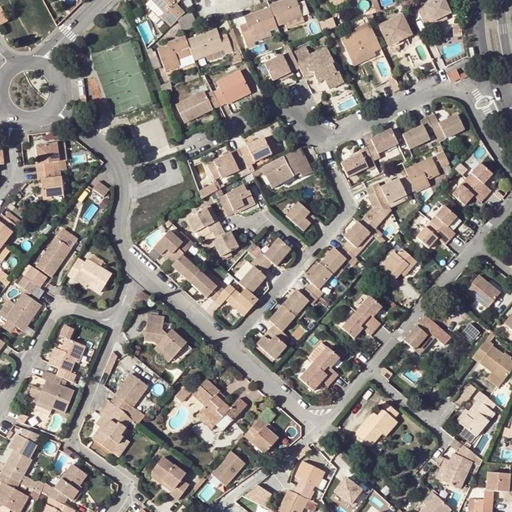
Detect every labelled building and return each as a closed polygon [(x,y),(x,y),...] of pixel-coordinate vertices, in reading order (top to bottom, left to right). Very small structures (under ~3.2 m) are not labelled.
[(157,18),(159,16),(163,12),(150,0),(149,0),(144,5),(157,18)] [(159,16),(164,21),(175,11),(170,6),(174,1),(175,0),(150,0),(163,12),(159,16)] [(276,26),(284,24),(302,17),(302,16),(297,3),(295,0),(282,0),(268,5),(269,7),(276,26)] [(380,10),(376,0),(371,0),(374,8),(375,12),(380,10)] [(452,0),(437,0),(417,9),(425,26),(445,16),(457,10),(452,0)] [(174,1),(170,6),(175,11),(179,7),(174,1)] [(309,14),(304,1),(297,3),(302,16),(309,14)] [(408,10),(404,2),(399,4),(403,12),(408,10)] [(179,7),(175,11),(164,21),(170,27),(177,20),(184,12),(179,7)] [(243,17),(246,24),(249,30),(242,32),(247,47),(254,45),(253,43),(251,38),(268,32),(277,29),(276,26),(269,7),(243,17)] [(197,25),(191,12),(177,20),(182,31),(197,25)] [(367,22),(369,26),(375,24),(371,14),(369,15),(364,16),(367,22)] [(390,50),(404,44),(402,40),(412,35),(402,15),(378,26),(387,44),(390,50)] [(141,23),(138,16),(132,19),(135,25),(141,23)] [(426,29),(447,19),(445,16),(425,26),(426,29)] [(304,22),(302,17),(284,24),(286,28),(304,22)] [(331,29),(335,27),(333,19),(319,23),(322,32),(325,31),(331,29)] [(356,28),(358,32),(369,26),(367,22),(356,28)] [(461,34),(460,23),(453,24),(454,35),(461,34)] [(242,32),(249,30),(246,24),(239,26),(242,32)] [(341,40),(351,62),(373,52),(380,48),(369,26),(358,32),(341,40)] [(225,55),(233,52),(227,38),(220,40),(219,36),(216,29),(185,40),(191,56),(193,61),(205,57),(223,50),(225,55)] [(342,52),(331,29),(325,31),(337,54),(342,52)] [(226,34),(227,38),(233,52),(239,49),(233,31),(226,34)] [(268,32),(251,38),(253,43),(270,36),(268,32)] [(164,43),(166,47),(185,40),(184,36),(164,43)] [(165,71),(179,66),(177,60),(191,56),(185,40),(166,47),(158,50),(165,71)] [(330,64),(333,63),(325,47),(308,55),(304,46),(290,53),(299,69),(300,72),(308,69),(310,73),(314,74),(312,76),(315,82),(322,79),(326,89),(341,82),(336,71),(334,72),(330,64)] [(145,51),(149,60),(157,58),(153,48),(145,51)] [(207,61),(225,55),(223,50),(205,57),(207,61)] [(264,63),(271,81),(279,78),(292,72),(299,69),(290,53),(290,52),(282,56),(281,55),(264,63)] [(375,56),(373,52),(351,62),(353,66),(375,56)] [(177,60),(179,66),(180,68),(194,63),(193,61),(191,56),(177,60)] [(153,69),(160,66),(157,58),(149,60),(153,69)] [(300,72),(304,79),(312,76),(314,74),(310,73),(308,69),(300,72)] [(447,74),(451,82),(460,77),(459,75),(456,70),(447,74)] [(199,77),(197,72),(185,77),(186,82),(199,77)] [(219,107),(225,104),(226,106),(250,94),(240,72),(216,83),(219,90),(212,93),(219,107)] [(293,76),(292,72),(279,78),(281,81),(293,76)] [(389,80),(395,92),(400,89),(394,77),(389,80)] [(163,96),(172,92),(171,87),(162,91),(163,96)] [(183,123),(212,110),(219,107),(212,93),(212,92),(205,96),(203,91),(174,104),(183,123)] [(79,107),(83,107),(86,106),(84,92),(78,93),(79,107)] [(442,124),(437,115),(429,118),(435,131),(441,143),(467,130),(459,115),(442,124)] [(98,123),(91,117),(88,121),(95,127),(98,123)] [(429,118),(422,122),(424,124),(404,134),(410,148),(430,139),(428,135),(435,131),(429,118)] [(383,136),(375,140),(377,144),(370,148),(376,161),(383,159),(381,154),(401,145),(394,130),(383,136)] [(61,138),(54,139),(56,157),(63,156),(61,138)] [(51,166),(50,157),(56,157),(54,139),(34,141),(36,159),(34,159),(35,168),(51,166)] [(253,143),(252,140),(244,144),(245,147),(237,151),(245,166),(251,163),(269,154),(262,139),(253,143)] [(351,176),(371,167),(370,164),(376,161),(370,148),(364,151),(365,153),(345,162),(351,176)] [(303,173),(305,177),(313,174),(306,157),(303,149),(295,152),(263,168),(265,172),(273,188),(303,173)] [(218,181),(238,171),(241,177),(248,174),(245,168),(245,166),(237,151),(229,155),(221,158),(207,165),(214,180),(217,178),(218,181)] [(438,155),(444,167),(451,164),(446,152),(438,155)] [(315,173),(308,157),(306,157),(313,174),(315,173)] [(441,175),(434,158),(407,170),(410,176),(412,180),(417,190),(417,191),(418,191),(433,185),(431,179),(441,175)] [(370,164),(371,167),(372,170),(379,167),(376,161),(370,164)] [(481,162),(467,178),(487,195),(492,190),(485,183),(483,181),(486,179),(487,180),(494,173),(481,162)] [(254,171),(251,163),(245,166),(245,168),(248,174),(254,171)] [(62,189),(60,172),(59,172),(52,173),(51,166),(35,168),(35,176),(39,175),(41,192),(62,189)] [(417,190),(412,180),(410,176),(401,180),(403,184),(408,195),(417,190)] [(487,195),(467,178),(454,193),(465,204),(472,197),(471,196),(473,193),(474,195),(482,201),(487,195)] [(395,182),(388,184),(382,188),(389,204),(408,195),(403,184),(401,180),(401,179),(395,182)] [(90,186),(101,194),(106,188),(96,180),(90,186)] [(360,227),(371,237),(376,231),(390,217),(386,209),(391,207),(389,204),(382,188),(380,184),(368,189),(371,196),(369,197),(375,210),(360,227)] [(221,198),(229,215),(236,212),(235,209),(245,205),(246,208),(253,204),(247,191),(244,185),(232,192),(233,193),(225,196),(221,198)] [(247,191),(253,204),(256,203),(250,190),(247,191)] [(391,207),(409,198),(408,195),(389,204),(391,207)] [(0,211),(14,221),(19,214),(6,204),(0,211)] [(445,205),(431,221),(451,238),(456,232),(449,226),(447,224),(449,222),(451,223),(458,215),(445,205)] [(304,233),(312,225),(317,220),(302,206),(294,210),(287,218),(304,233)] [(219,222),(212,207),(208,209),(215,224),(219,222)] [(218,230),(222,229),(219,222),(215,224),(208,209),(188,218),(194,233),(197,232),(199,239),(204,237),(209,235),(218,230)] [(0,237),(14,221),(0,211),(0,237)] [(451,238),(431,221),(417,236),(430,247),(436,240),(435,238),(437,236),(438,238),(446,244),(451,238)] [(371,237),(360,227),(359,226),(346,240),(351,244),(346,250),(356,260),(362,255),(359,251),(364,245),(371,237)] [(238,250),(230,233),(225,236),(221,238),(218,230),(209,235),(204,237),(209,249),(214,247),(219,259),(238,250)] [(168,260),(178,249),(183,244),(188,238),(181,231),(175,237),(170,232),(154,249),(167,261),(168,260)] [(383,238),(376,231),(371,237),(374,240),(378,243),(383,238)] [(67,242),(51,233),(34,263),(50,271),(67,242)] [(371,237),(364,245),(367,247),(374,240),(371,237)] [(199,272),(183,256),(184,255),(183,254),(194,243),(193,242),(188,238),(183,244),(178,249),(168,260),(174,266),(173,268),(189,283),(199,272)] [(292,252),(280,241),(265,257),(262,254),(260,256),(257,260),(270,271),(274,267),(276,269),(292,252)] [(256,253),(260,249),(255,244),(248,251),(257,260),(260,256),(256,253)] [(321,266),(334,277),(341,270),(348,262),(351,266),(356,260),(346,250),(341,255),(336,251),(321,266)] [(380,268),(386,273),(381,279),(393,289),(398,283),(395,280),(400,274),(403,271),(406,274),(416,263),(401,250),(397,255),(394,252),(380,268)] [(75,252),(65,270),(72,274),(74,271),(85,277),(100,285),(110,267),(85,252),(83,256),(75,252)] [(255,262),(258,266),(255,269),(251,273),(262,284),(267,279),(264,277),(270,271),(257,260),(255,262)] [(251,273),(255,269),(258,266),(255,262),(252,266),(251,266),(249,263),(236,277),(242,283),(251,273)] [(34,283),(37,285),(45,274),(30,264),(22,275),(34,283)] [(307,291),(318,302),(323,296),(320,293),(327,286),(334,277),(321,266),(307,282),(312,286),(307,291)] [(334,277),(337,280),(344,273),(341,270),(334,277)] [(85,277),(74,271),(72,274),(84,280),(85,277)] [(199,272),(189,283),(207,300),(213,305),(215,303),(225,291),(219,286),(217,288),(199,272)] [(262,284),(251,273),(242,283),(240,285),(246,290),(252,296),(262,284)] [(15,282),(28,291),(34,283),(22,275),(21,274),(15,282)] [(476,275),(464,291),(486,308),(499,293),(493,288),(491,290),(486,287),(488,285),(476,275)] [(337,280),(334,277),(327,286),(330,289),(337,280)] [(226,300),(235,291),(230,286),(225,291),(215,303),(220,307),(226,300)] [(143,303),(150,296),(142,290),(140,291),(138,292),(136,294),(134,300),(138,302),(143,303)] [(237,303),(234,307),(245,317),(259,302),(252,296),(246,290),(240,296),(235,301),(237,303)] [(2,315),(3,317),(12,323),(19,328),(38,303),(21,291),(13,301),(2,315)] [(226,300),(234,307),(237,303),(235,301),(240,296),(235,291),(226,300)] [(285,305),(297,317),(303,311),(309,304),(313,306),(318,302),(307,291),(302,296),(297,292),(285,305)] [(370,295),(356,311),(376,329),(381,323),(373,316),(372,315),(374,313),(375,314),(382,306),(370,295)] [(2,315),(13,301),(7,297),(0,306),(0,314),(2,315)] [(269,333),(281,343),(287,336),(283,333),(296,318),(283,307),(270,322),(275,326),(269,333)] [(297,317),(301,320),(306,314),(303,311),(297,317)] [(376,329),(356,311),(343,328),(355,338),(361,330),(359,329),(362,326),(364,328),(371,334),(376,329)] [(0,323),(7,329),(12,323),(3,317),(0,321),(0,323)] [(153,343),(157,346),(172,360),(186,345),(171,332),(168,336),(162,331),(163,323),(163,319),(143,317),(141,342),(153,343)] [(436,325),(426,317),(399,348),(408,356),(414,350),(421,356),(434,342),(427,336),(436,325)] [(478,332),(468,323),(462,330),(463,331),(472,339),(473,339),(478,332)] [(70,372),(75,359),(82,343),(70,338),(74,328),(64,324),(59,335),(65,337),(60,349),(52,346),(46,362),(56,366),(53,374),(62,377),(74,382),(77,375),(70,372)] [(472,339),(463,331),(460,334),(470,342),(472,339)] [(504,379),(511,367),(511,358),(492,344),(489,342),(490,340),(495,334),(490,331),(484,339),(474,354),(481,359),(480,361),(492,370),(504,379)] [(281,343),(269,333),(256,347),(271,360),(284,346),(281,343)] [(284,346),(290,339),(287,336),(281,343),(284,346)] [(85,345),(82,343),(75,359),(79,361),(85,345)] [(169,364),(172,360),(157,346),(154,350),(169,364)] [(271,360),(273,363),(287,349),(285,347),(284,346),(271,360)] [(327,347),(314,362),(334,379),(339,374),(332,368),(330,366),(332,363),(334,365),(340,358),(327,347)] [(107,374),(115,356),(111,351),(103,371),(107,374)] [(334,379),(314,362),(300,378),(314,390),(320,383),(317,381),(320,378),(323,381),(328,386),(334,379)] [(65,412),(73,391),(59,385),(62,377),(53,374),(43,370),(40,377),(44,379),(41,388),(31,384),(27,394),(37,398),(35,400),(50,406),(65,412)] [(504,379),(492,370),(487,376),(499,385),(504,379)] [(132,408),(134,405),(142,394),(148,386),(130,373),(122,382),(118,387),(108,401),(112,403),(130,419),(136,411),(135,411),(132,408)] [(204,407),(199,412),(214,426),(225,415),(232,422),(246,407),(238,400),(230,409),(223,403),(216,396),(219,393),(206,380),(192,395),(204,407)] [(174,396),(176,399),(181,393),(186,398),(192,392),(185,385),(174,396)] [(478,401),(470,412),(461,425),(465,428),(468,430),(478,437),(496,413),(492,410),(496,403),(480,392),(475,399),(478,401)] [(176,399),(181,403),(186,398),(181,393),(176,399)] [(219,393),(216,396),(223,403),(226,400),(219,393)] [(148,398),(142,394),(134,405),(140,409),(148,398)] [(49,410),(50,406),(35,400),(34,404),(49,410)] [(96,416),(98,418),(101,420),(98,426),(88,438),(108,453),(119,437),(117,436),(128,422),(130,419),(112,403),(108,401),(107,400),(96,416)] [(381,434),(385,437),(397,423),(393,420),(398,414),(383,402),(378,407),(382,410),(376,416),(369,424),(366,422),(355,435),(370,447),(381,434)] [(137,426),(145,416),(136,409),(135,411),(136,411),(130,419),(137,426)] [(458,423),(461,425),(470,412),(467,411),(458,423)] [(210,430),(214,426),(199,412),(195,416),(210,430)] [(366,422),(369,424),(376,416),(373,414),(366,422)] [(261,430),(264,426),(257,420),(246,433),(253,440),(249,445),(263,456),(275,442),(271,438),(261,430)] [(264,426),(261,430),(271,438),(274,435),(264,426)] [(473,444),(478,437),(468,430),(465,428),(460,435),(473,444)] [(242,438),(249,445),(253,440),(246,433),(242,438)] [(15,434),(7,448),(10,450),(13,451),(11,456),(8,454),(0,468),(0,472),(17,482),(29,459),(27,458),(33,444),(15,434)] [(115,458),(126,442),(119,437),(108,453),(115,458)] [(456,438),(451,446),(459,451),(464,443),(456,438)] [(470,452),(474,445),(469,442),(465,448),(470,452)] [(450,460),(440,481),(459,489),(472,463),(475,455),(470,452),(465,448),(464,447),(459,452),(456,455),(453,454),(450,460)] [(64,448),(61,453),(68,458),(71,453),(64,448)] [(242,466),(230,455),(210,477),(223,488),(242,466)] [(475,455),(472,463),(479,466),(482,459),(475,455)] [(438,467),(443,458),(440,456),(434,464),(438,467)] [(160,458),(149,472),(171,490),(169,493),(167,495),(175,501),(186,487),(179,481),(183,475),(160,458)] [(440,481),(450,460),(444,458),(435,478),(440,481)] [(295,477),(300,480),(316,488),(323,472),(303,462),(295,477)] [(55,503),(61,506),(66,498),(69,501),(75,492),(74,491),(83,476),(70,466),(53,488),(51,488),(48,492),(44,497),(55,503)] [(0,483),(0,503),(7,508),(15,511),(16,511),(26,496),(13,488),(17,482),(0,472),(0,481),(1,482),(0,483)] [(146,476),(169,493),(171,490),(149,472),(146,476)] [(348,475),(336,491),(356,506),(368,490),(348,475)] [(483,501),(475,500),(474,508),(491,509),(493,493),(502,494),(507,494),(508,476),(487,475),(486,490),(484,490),(483,501)] [(511,500),(511,497),(511,493),(511,476),(508,476),(507,494),(502,494),(501,505),(506,505),(509,503),(511,502),(511,501),(511,500)] [(196,491),(205,481),(202,478),(193,489),(196,491)] [(310,501),(316,488),(300,480),(294,493),(288,490),(277,511),(301,511),(303,508),(307,499),(310,501)] [(255,484),(249,499),(268,507),(274,491),(255,484)] [(39,494),(41,488),(34,485),(31,490),(39,494)] [(44,497),(48,492),(45,490),(46,487),(42,485),(41,488),(39,494),(44,497)] [(78,494),(75,492),(69,501),(72,502),(78,494)] [(424,503),(427,506),(437,495),(434,492),(424,503)] [(437,495),(427,506),(421,511),(449,511),(453,509),(437,495)] [(310,501),(307,499),(303,508),(311,511),(313,511),(317,504),(310,501)] [(61,506),(55,503),(52,510),(43,506),(40,511),(71,511),(72,511),(61,506)]
